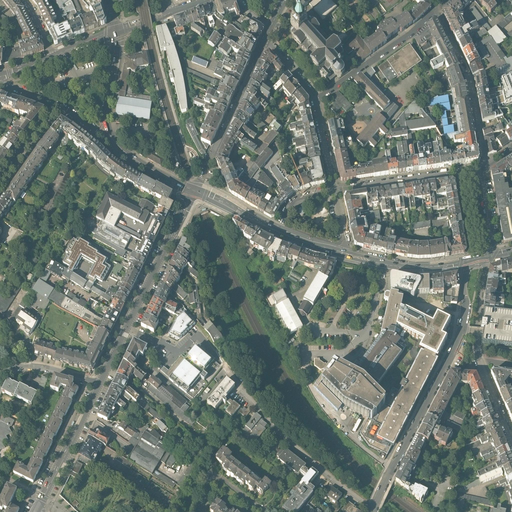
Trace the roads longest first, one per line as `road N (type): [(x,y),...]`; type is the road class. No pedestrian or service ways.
road 1 (residential): [(470,261),(457,342),(373,509)]
road 2 (primary): [(99,384),(194,191)]
road 3 (residential): [(484,257),(475,346),(511,440)]
road 4 (residential): [(373,509),(288,441),(245,394)]
road 5 (tertiary): [(265,37),(194,191)]
road 6 (residential): [(484,168),(470,77),(435,8)]
road 7 (residential): [(435,8),(315,100)]
road 8 (primary): [(470,261),(397,267),(345,255)]
road 9 (primary): [(43,497),(99,384)]
road 10 (residential): [(457,172),(335,192)]
road 11 (primary): [(115,30),(105,123),(119,147)]
